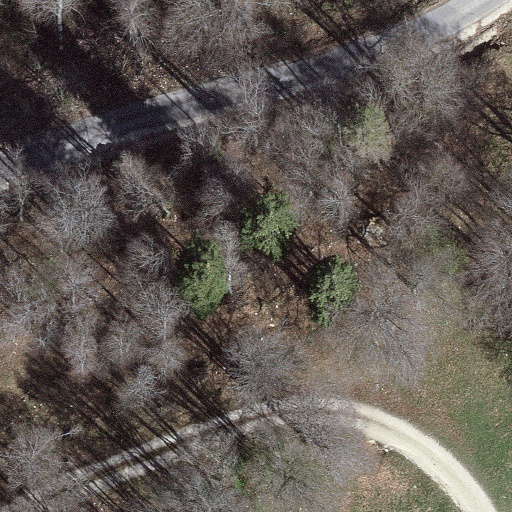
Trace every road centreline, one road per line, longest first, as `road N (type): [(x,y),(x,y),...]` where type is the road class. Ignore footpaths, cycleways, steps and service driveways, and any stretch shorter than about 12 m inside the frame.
road 1 (track): [(22,511),(80,471),(162,437),(317,410),(363,412),(405,426),(445,453),(489,511)]
road 2 (tertiary): [(0,169),(72,138),(373,49),(478,0)]
